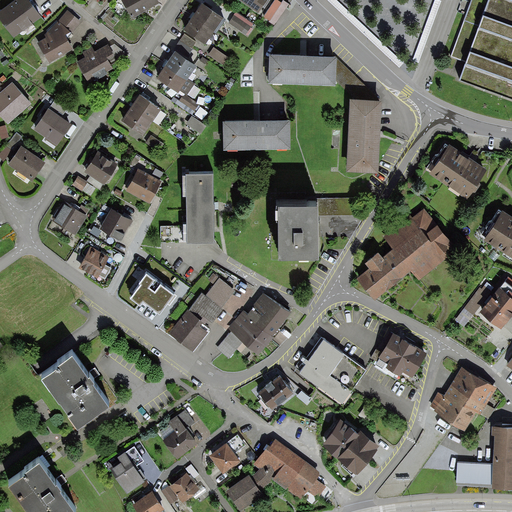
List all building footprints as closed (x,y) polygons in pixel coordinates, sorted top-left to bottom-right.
[(31,0),(9,0),(0,7),(0,13),(13,32),(22,25),(26,30),(35,23),(32,19),(41,12),(31,0)] [(160,1),(160,0),(122,0),(133,17),(160,1)] [(203,0),(202,0),(193,13),(214,27),(216,29),(225,15),(203,0)] [(282,0),(281,0),(273,0),(264,13),(271,17),(269,19),(275,23),(289,3),(284,0),(282,0)] [(511,0),(470,0),(450,55),(468,61),(461,79),(511,97),(511,0)] [(74,46),(68,36),(82,21),(67,8),(45,33),(47,35),(37,41),(49,61),(74,46)] [(206,40),(214,27),(193,13),(185,25),(206,40)] [(250,25),(234,14),(229,20),(246,32),(250,25)] [(184,33),(180,39),(191,46),(195,41),(184,33)] [(109,41),(95,49),(92,45),(82,50),(85,55),(78,59),(90,80),(96,77),(96,78),(109,71),(108,69),(114,66),(108,56),(115,52),(109,41)] [(175,46),(165,61),(187,76),(197,61),(175,46)] [(230,57),(214,46),(209,54),(225,65),(230,57)] [(335,79),(335,50),(269,49),(268,78),(335,79)] [(165,61),(157,74),(178,89),(179,87),(187,93),(195,82),(187,76),(165,61)] [(0,112),(8,122),(31,100),(12,79),(0,90),(0,112)] [(139,91),(131,104),(153,118),(161,105),(139,91)] [(198,103),(183,93),(179,99),(194,109),(198,103)] [(381,95),(348,94),(345,167),(378,169),(381,95)] [(50,105),(49,103),(34,125),(47,134),(45,137),(57,144),(72,120),(63,115),(68,107),(54,98),(50,105)] [(144,132),(153,118),(131,104),(122,118),(144,132)] [(203,121),(189,112),(184,119),(198,128),(203,121)] [(291,145),(291,114),(222,115),(223,146),(291,145)] [(24,136),(17,131),(0,151),(0,154),(4,160),(24,136)] [(164,142),(151,133),(146,142),(159,150),(164,142)] [(486,166),(449,140),(429,169),(466,194),(470,189),(474,189),(480,182),(479,176),(486,166)] [(46,158),(21,142),(8,161),(33,178),(46,158)] [(87,180),(100,188),(104,182),(118,161),(98,148),(84,168),(92,173),(87,180)] [(162,178),(139,166),(126,189),(149,201),(162,178)] [(215,233),(213,168),(185,169),(187,234),(215,233)] [(91,193),(96,187),(87,181),(88,180),(78,174),(73,183),(82,189),(83,188),(91,193)] [(356,209),(356,193),(315,194),(315,210),(356,209)] [(315,210),(315,194),(276,195),(277,249),(316,248),(315,210)] [(88,214),(64,200),(53,218),(77,232),(88,214)] [(129,223),(130,224),(134,218),(112,205),(100,225),(121,237),(129,223)] [(511,213),(502,207),(484,236),(511,252),(511,213)] [(395,250),(411,270),(419,279),(456,249),(424,210),(413,219),(411,216),(385,237),(395,250)] [(106,277),(112,266),(105,262),(109,255),(91,245),(79,265),(83,267),(84,265),(95,272),(94,273),(98,275),(99,273),(106,277)] [(411,270),(395,250),(384,258),(379,252),(366,263),(371,269),(359,278),(376,298),(411,270)] [(160,311),(177,289),(146,265),(137,278),(138,279),(132,288),(134,289),(130,295),(141,302),(142,301),(147,305),(149,303),(160,311)] [(234,288),(220,277),(207,295),(221,306),(234,288)] [(501,323),(511,309),(511,291),(501,283),(481,307),(501,323)] [(473,312),(490,291),(481,285),(465,306),(473,312)] [(221,306),(207,295),(202,291),(190,307),(203,318),(202,320),(205,322),(209,317),(212,320),(223,307),(221,306)] [(247,311),(273,333),(292,309),(264,292),(247,311)] [(473,312),(465,306),(455,319),(463,325),(473,312)] [(203,318),(190,307),(188,307),(169,331),(193,350),(210,329),(200,322),(202,320),(203,318)] [(273,333),(247,311),(244,309),(229,326),(259,352),(274,334),(273,333)] [(243,340),(231,330),(217,346),(230,356),(243,340)] [(369,367),(325,335),(309,357),(304,353),(294,367),(344,402),(369,367)] [(426,354),(393,336),(380,359),(390,364),(388,368),(400,374),(402,371),(412,377),(426,354)] [(108,400),(72,350),(41,372),(77,422),(108,400)] [(477,377),(462,368),(444,396),(438,393),(429,407),(464,431),(476,411),(479,412),(495,387),(477,377)] [(293,389),(281,372),(260,388),(273,404),(293,389)] [(311,395),(302,388),(297,394),(306,401),(311,395)] [(195,421),(186,408),(168,420),(175,428),(163,437),(177,457),(199,441),(188,426),(195,421)] [(338,454),(359,428),(342,415),(321,440),(338,454)] [(359,428),(338,454),(345,459),(341,464),(354,474),(380,441),(361,425),(359,428)] [(458,464),(457,483),(492,484),(492,489),(511,489),(511,425),(491,425),(490,433),(494,434),(492,466),(458,464)] [(230,464),(232,466),(240,460),(239,458),(241,457),(236,450),(246,443),(238,431),(210,452),(223,469),(230,464)] [(254,463),(259,467),(251,474),(261,488),(273,477),(283,484),(282,486),(302,500),(308,490),(319,498),(329,484),(318,476),(323,470),(275,436),(271,442),(270,441),(254,463)] [(143,458),(134,445),(119,455),(122,458),(110,466),(127,491),(145,479),(135,464),(143,458)] [(68,511),(76,506),(41,456),(9,479),(33,511),(68,511)] [(188,470),(169,483),(183,501),(201,487),(194,478),(200,473),(192,462),(186,467),(188,470)] [(251,474),(249,472),(227,488),(241,507),(253,499),(254,500),(264,492),(261,488),(251,474)] [(169,484),(161,489),(171,503),(178,498),(169,484)] [(155,511),(165,506),(152,488),(133,501),(140,511),(155,511)]
